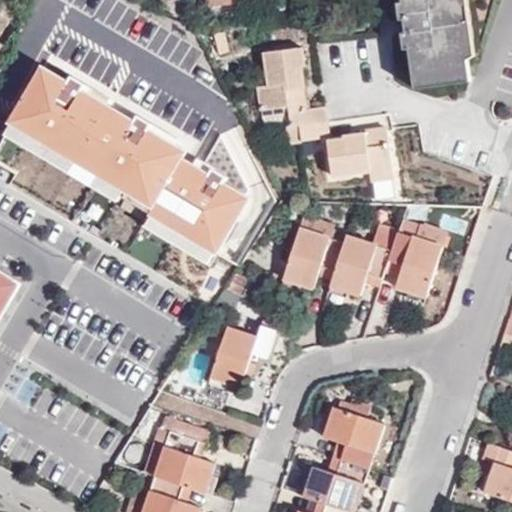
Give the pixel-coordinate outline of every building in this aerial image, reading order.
[(406,49),(412,48),(417,81),(471,74),(469,59),(460,0),(404,0),(405,1),(399,2),(402,19),(405,19),(406,23),(408,31),(404,32),(405,38),(406,49)] [(476,54),(468,0),(460,0),(469,59),(476,54)] [(187,16),(187,2),(173,2),(174,16),(187,16)] [(214,12),(229,10),(229,3),(213,4),(214,12)] [(396,24),(397,39),(405,38),(404,32),(408,31),(406,23),(396,24)] [(220,53),(230,51),(225,31),(215,33),(220,53)] [(291,127),(301,125),(327,121),(325,106),(312,107),(307,108),(305,86),(302,66),(307,65),(304,47),(264,52),(268,84),(259,86),(262,110),(289,106),(290,115),(291,127)] [(471,80),(471,74),(417,81),(418,88),(471,80)] [(8,157),(227,277),(261,214),(43,94),(8,157)] [(262,110),(263,118),(290,115),(289,106),(262,110)] [(303,139),(329,136),(327,121),(301,125),(303,139)] [(287,127),(290,141),(303,139),(301,125),(291,127),(287,127)] [(371,181),(395,178),(387,126),(366,129),(366,131),(343,134),(343,138),(329,140),(334,176),(370,172),(371,181)] [(335,223),(306,213),(302,226),(332,234),(334,228),(335,223)] [(447,233),(418,223),(415,233),(444,243),(447,233)] [(398,231),(380,225),(374,242),(393,248),(398,231)] [(322,264),(337,269),(346,241),(332,236),(332,234),(302,226),(285,278),(301,284),(314,289),(319,274),(322,264)] [(346,241),(349,233),(334,228),(332,234),(332,236),(346,241)] [(415,233),(414,236),(398,231),(393,248),(389,258),(404,263),(401,273),(397,286),(409,290),(426,296),(444,243),(415,233)] [(393,248),(374,242),(349,233),(346,241),(337,269),(334,280),(332,285),(348,290),(362,295),(366,281),(368,272),(383,277),(387,267),(389,258),(393,248)] [(151,246),(213,287),(219,278),(157,237),(151,246)] [(0,304),(25,259),(0,242),(0,304)] [(401,273),(404,263),(389,258),(387,267),(401,273)] [(319,274),(334,280),(337,269),(322,264),(319,274)] [(366,281),(381,285),(383,277),(368,272),(366,281)] [(243,293),(248,281),(234,275),(229,288),(243,293)] [(300,290),(301,284),(285,278),(283,284),(300,290)] [(348,290),(332,285),(330,291),(346,296),(348,290)] [(408,296),(424,302),(426,296),(409,290),(408,296)] [(258,335),(229,326),(211,376),(224,381),(240,386),(245,372),(249,360),(253,351),(268,356),(278,328),(262,323),(258,335)] [(253,375),(258,362),(249,360),(245,372),(253,375)] [(210,384),(221,388),(224,381),(211,376),(210,384)] [(339,440),(347,443),(342,459),(370,469),(386,424),(334,406),(324,435),(339,440)] [(193,486),(208,491),(212,477),(217,463),(212,461),(195,455),(200,440),(206,442),(210,431),(174,419),(170,431),(156,473),(181,482),(193,486)] [(170,431),(160,428),(145,470),(156,473),(170,431)] [(212,461),(216,446),(206,442),(200,440),(195,455),(212,461)] [(339,440),(334,456),(342,459),(347,443),(339,440)] [(511,449),(488,442),(483,457),(495,461),(490,475),(485,491),(511,499),(511,449)] [(342,459),(334,456),(329,470),(337,473),(342,459)] [(314,465),(305,494),(318,499),(327,502),(356,511),(370,469),(342,459),(337,473),(329,470),(314,465)] [(188,502),(176,499),(181,482),(156,473),(150,493),(143,511),(199,511),(201,507),(188,502)] [(485,473),(480,489),(485,491),(490,475),(485,473)] [(214,493),(218,479),(212,477),(208,491),(214,493)] [(181,482),(176,499),(188,502),(193,486),(181,482)] [(138,489),(129,511),(143,511),(150,493),(138,489)] [(324,511),(327,502),(318,499),(314,511),(324,511)] [(307,511),(299,509),(298,511),(355,511),(356,511),(327,502),(324,511),(307,511)]
